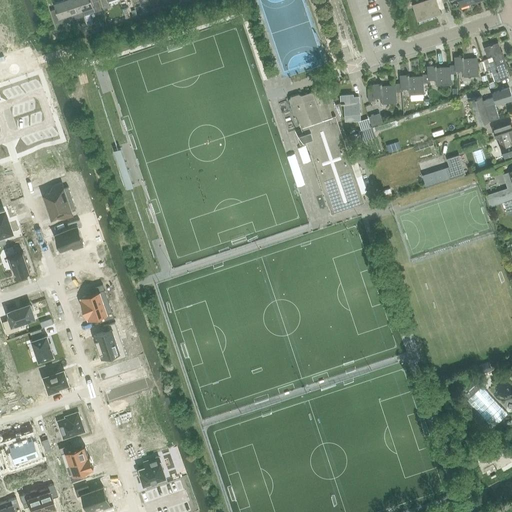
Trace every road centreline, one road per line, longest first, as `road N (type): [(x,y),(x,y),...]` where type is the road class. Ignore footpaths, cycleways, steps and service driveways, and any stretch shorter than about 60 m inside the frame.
road 1 (residential): [(58,280),(7,137)]
road 2 (residential): [(135,511),(93,389)]
